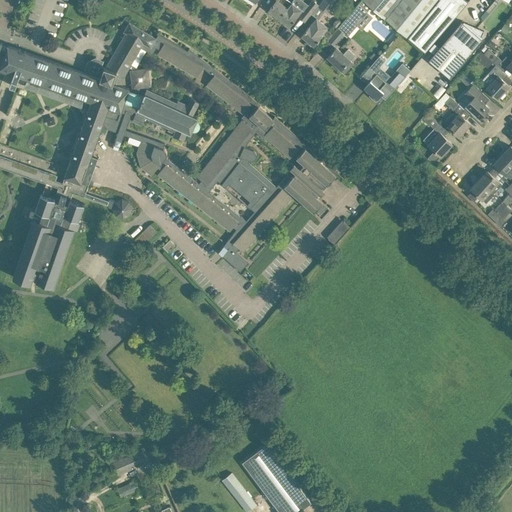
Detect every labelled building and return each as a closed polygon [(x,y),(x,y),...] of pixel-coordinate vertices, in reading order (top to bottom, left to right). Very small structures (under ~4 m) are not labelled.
[(279,18),(291,2),(287,0),(276,0),(269,10),(279,18)] [(303,11),(299,17),(304,21),(318,4),(312,0),(311,0),(309,4),(303,11)] [(338,0),(323,0),(319,5),(326,11),(328,13),(338,0)] [(438,0),(363,0),(370,6),(408,38),(438,0)] [(425,52),(468,2),(465,0),(438,0),(408,38),(425,52)] [(294,20),(297,15),(302,10),(291,2),(279,18),(290,26),(293,21),(293,22),(294,20)] [(347,36),(357,24),(368,12),(367,11),(359,4),(356,7),(354,9),(338,27),(345,33),(345,34),(347,36)] [(314,46),(322,36),(321,35),(327,27),(318,20),(316,18),(312,23),(311,23),(301,35),(308,41),(306,42),(311,46),(312,44),(314,46)] [(461,21),(429,59),(450,78),(472,52),(474,52),(477,46),(483,39),(481,37),(475,34),(477,28),(464,22),(463,23),(461,21)] [(56,180),(57,175),(0,154),(0,166),(58,187),(55,198),(41,193),(35,209),(38,210),(36,218),(34,218),(13,276),(31,283),(33,277),(37,278),(36,279),(54,286),(75,227),(71,226),(74,217),(79,219),(85,203),(71,198),(73,192),(106,204),(106,205),(109,205),(108,207),(112,208),(113,207),(114,207),(114,208),(117,215),(123,217),(130,214),(132,207),(129,201),(122,199),(116,202),(115,203),(114,202),(115,201),(110,200),(110,201),(86,192),(89,185),(98,158),(91,156),(102,126),(118,132),(114,145),(120,147),(124,134),(141,140),(137,152),(137,153),(138,153),(142,165),(141,166),(141,167),(142,166),(147,170),(146,171),(152,175),(158,167),(161,170),(158,174),(230,231),(233,227),(236,229),(221,249),(218,252),(223,256),(225,257),(240,271),(249,262),(246,259),(236,251),(239,248),(243,251),(292,197),(288,193),(290,190),(300,199),(321,218),(330,208),(318,198),(316,196),(322,189),(327,184),(336,175),(336,174),(337,172),(343,178),(344,177),(337,172),(275,116),(274,116),(274,117),(273,118),(259,106),(260,104),(261,104),(189,48),(187,50),(157,32),(157,33),(158,34),(156,37),(129,22),(124,31),(126,33),(106,67),(105,66),(101,78),(8,45),(7,46),(6,50),(4,54),(5,55),(4,59),(3,58),(0,66),(0,68),(14,73),(10,84),(16,86),(18,80),(29,84),(31,79),(91,101),(63,182),(56,180)] [(507,34),(511,28),(504,23),(500,29),(507,34)] [(335,46),(345,34),(345,33),(338,27),(328,40),(335,46)] [(491,40),(487,45),(492,49),(496,44),(491,40)] [(336,47),(327,57),(341,69),(345,72),(353,63),(351,60),(356,55),(348,48),(343,53),(336,47)] [(492,62),(497,56),(489,49),(484,54),(492,62)] [(480,50),(475,56),(476,58),(477,59),(477,60),(478,60),(479,61),(480,62),(481,63),(482,63),(483,64),(484,65),(486,67),(488,67),(493,62),(492,62),(484,54),(480,50)] [(379,55),(369,67),(375,72),(380,66),(385,60),(379,55)] [(506,56),(501,60),(511,70),(511,61),(506,56)] [(385,99),(410,70),(402,63),(391,75),(386,81),(376,73),(368,83),(363,88),(370,94),(369,95),(375,101),(381,95),(385,99)] [(511,79),(502,71),(496,65),(489,72),(496,78),(487,88),(498,98),(509,85),(502,78),(506,74),(511,80),(511,79)] [(472,80),(464,73),(459,78),(467,85),(472,80)] [(466,93),(472,99),(466,106),(464,108),(470,114),(472,111),(479,118),(489,107),(482,101),(486,97),(473,85),(466,93)] [(433,96),(429,100),(433,104),(437,100),(433,96)] [(452,113),(444,122),(459,135),(470,123),(466,119),(470,114),(464,108),(457,102),(450,96),(449,97),(447,99),(446,101),(445,102),(455,112),(453,114),(452,113)] [(435,130),(440,124),(427,112),(422,117),(435,130)] [(439,133),(429,144),(434,150),(440,155),(441,154),(443,155),(447,151),(446,149),(452,143),(444,136),(440,132),(439,133)] [(511,146),(502,155),(511,163),(511,146)] [(511,175),(511,163),(502,155),(494,164),(505,174),(509,177),(511,175)] [(502,184),(498,181),(499,181),(488,171),(479,180),(494,193),(502,184)] [(472,190),(468,195),(479,206),(484,201),(486,203),(494,194),(494,193),(479,180),(471,189),(472,190)] [(498,215),(507,205),(502,201),(494,210),(498,215)] [(498,215),(494,220),(500,225),(505,220),(504,219),(511,210),(507,205),(498,215)] [(342,219),(327,235),(335,242),(349,226),(342,219)] [(150,224),(134,239),(142,246),(157,231),(150,224)] [(170,239),(163,246),(168,252),(176,245),(170,239)] [(99,297),(82,307),(86,314),(103,305),(99,297)] [(67,327),(64,346),(73,348),(76,328),(67,327)] [(62,352),(54,370),(62,374),(70,356),(62,352)] [(55,378),(46,395),(54,399),(62,381),(55,378)] [(37,394),(22,406),(27,413),(42,401),(37,394)] [(16,409),(0,412),(0,421),(18,418),(16,409)] [(306,511),(303,508),(313,501),(270,444),(242,464),(277,511),(306,511)] [(70,445),(64,452),(68,455),(74,448),(70,445)] [(145,448),(114,462),(113,462),(118,474),(132,468),(131,465),(149,457),(145,448)] [(232,472),(222,480),(247,511),(256,504),(232,472)] [(119,489),(120,495),(139,489),(137,483),(119,489)]
